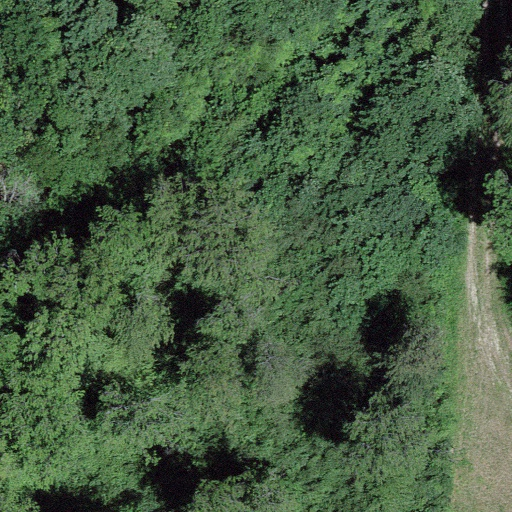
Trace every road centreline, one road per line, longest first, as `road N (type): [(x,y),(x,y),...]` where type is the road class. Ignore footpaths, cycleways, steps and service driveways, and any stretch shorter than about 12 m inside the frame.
road 1 (track): [(492,0),(482,192),(486,423),(503,511)]
road 2 (track): [(0,270),(34,247),(143,127),(182,0)]
